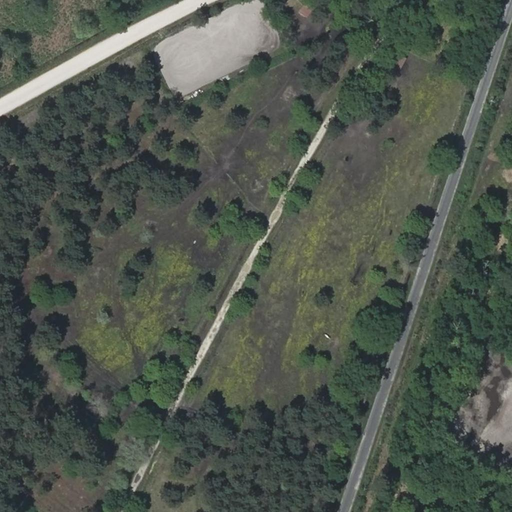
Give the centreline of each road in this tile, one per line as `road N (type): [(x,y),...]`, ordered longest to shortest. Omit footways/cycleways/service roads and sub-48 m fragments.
road 1 (track): [(121,511),(330,117),(417,0)]
road 2 (tertiary): [(344,511),(511,10)]
road 3 (track): [(202,0),(0,107)]
